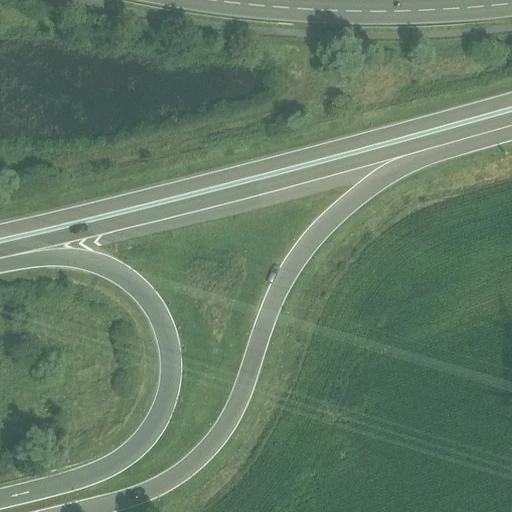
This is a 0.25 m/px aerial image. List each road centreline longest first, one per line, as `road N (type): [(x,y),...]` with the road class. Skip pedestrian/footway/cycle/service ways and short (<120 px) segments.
road 1 (trunk): [(77,511),(165,483),(212,445),(235,407),(278,287),(326,222),(391,172),(511,123)]
road 2 (trunk): [(0,242),(511,113)]
road 3 (trunk): [(0,266),(72,262),(111,273),(153,311),(170,356),(159,416),(124,459),(0,501)]
road 4 (secondary): [(201,0),(344,12),(511,5)]
